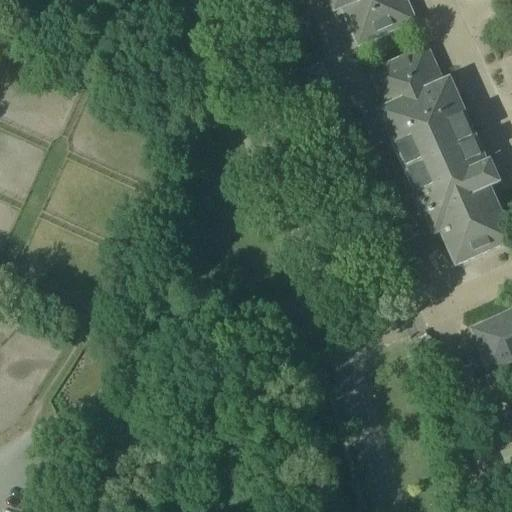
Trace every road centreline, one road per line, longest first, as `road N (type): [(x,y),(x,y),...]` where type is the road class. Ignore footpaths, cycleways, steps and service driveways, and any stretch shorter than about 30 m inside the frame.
road 1 (unclassified): [(97,511),(179,355),(327,297)]
road 2 (unclassified): [(327,297),(224,0)]
road 3 (unclassified): [(393,511),(327,297)]
